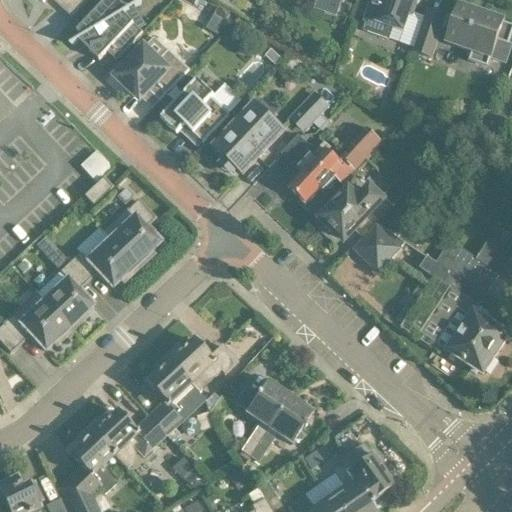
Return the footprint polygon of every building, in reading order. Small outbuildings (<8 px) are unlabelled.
[(35,0),(43,5),(45,0),(51,0),(51,1),(71,20),(72,22),(92,0),(35,0)] [(127,13),(114,1),(113,0),(109,0),(77,35),(82,40),(72,47),(73,48),(79,44),(99,64),(107,55),(116,63),(143,35),(123,17),(128,14),(127,13)] [(372,0),(368,12),(364,22),(368,24),(365,34),(389,42),(392,32),(403,36),(409,19),(412,20),(414,13),(418,11),(421,2),(419,0),(372,0)] [(476,14),(477,13),(475,12),(475,14),(459,8),(454,23),(444,19),(445,18),(428,12),(414,55),(431,61),(441,28),(451,32),(446,46),(472,55),(469,64),(487,70),(490,61),(491,62),(497,44),(508,47),(511,34),(511,29),(503,26),(504,23),(483,16),(484,15),(482,15),(482,16),(476,14)] [(217,37),(225,25),(213,18),(206,30),(217,37)] [(356,42),(348,40),(346,49),(354,50),(356,42)] [(148,94),(159,105),(189,73),(168,53),(167,54),(158,64),(144,51),(136,59),(136,58),(123,72),(116,80),(123,87),(122,87),(132,96),(140,102),(148,94)] [(281,60),(271,51),(264,58),(274,68),(281,60)] [(197,83),(167,115),(160,122),(177,137),(185,128),(203,145),(229,118),(211,101),(214,98),(197,83)] [(314,95),(289,122),(304,137),(313,127),(319,132),(328,123),(322,117),(329,110),(314,95)] [(399,105),(406,116),(419,108),(412,97),(399,105)] [(224,138),(225,139),(214,151),(226,162),(223,165),(234,175),(236,172),(242,177),(284,134),(256,107),(237,126),(236,125),(224,138)] [(330,150),(324,145),(298,172),(304,178),(290,192),(305,207),(319,192),(323,195),(336,180),(344,187),(382,145),(366,131),(338,163),(328,154),(330,150)] [(298,138),(281,156),(293,168),(310,149),(298,138)] [(83,168),(98,184),(115,169),(99,153),(83,168)] [(412,188),(403,178),(383,199),(393,208),(412,188)] [(102,182),(83,199),(92,209),(111,191),(102,182)] [(370,216),(382,203),(367,190),(359,198),(356,194),(355,196),(351,192),(322,223),(344,243),(370,216)] [(110,242),(138,272),(152,258),(149,255),(159,246),(144,231),(154,222),(137,204),(128,213),(127,212),(103,234),(110,242)] [(376,234),(351,259),(375,281),(403,251),(376,234)] [(428,259),(486,298),(499,278),(448,244),(444,250),(423,236),(415,249),(428,258),(428,259)] [(138,272),(110,242),(86,264),(79,257),(69,266),(87,285),(96,276),(111,291),(120,282),(123,285),(138,272)] [(51,265),(60,274),(69,266),(60,256),(51,265)] [(511,262),(505,258),(497,271),(511,280),(511,262)] [(478,309),(486,298),(428,259),(423,266),(433,273),(430,278),(463,300),(433,345),(483,378),(509,338),(484,322),(488,316),(478,309)] [(77,294),(87,285),(69,266),(60,274),(59,276),(66,284),(43,305),(71,335),(85,321),(82,318),(92,309),(77,294)] [(20,312),(2,329),(19,347),(29,338),(44,354),(53,345),(56,348),(71,335),(43,305),(27,320),(20,312)] [(0,346),(10,357),(19,347),(2,329),(0,330),(0,346)] [(166,362),(197,396),(198,394),(221,374),(224,378),(236,367),(221,350),(220,349),(208,360),(193,344),(183,353),(182,352),(179,355),(176,352),(166,362)] [(205,404),(197,396),(166,362),(155,372),(158,375),(155,378),(156,379),(146,388),(162,406),(148,419),(167,439),(166,439),(172,445),(179,438),(174,432),(181,425),(169,413),(177,406),(189,418),(204,405),(205,404)] [(247,463),(289,401),(266,385),(257,398),(256,397),(255,399),(245,392),(236,406),(246,414),(244,417),(258,427),(240,453),(241,454),(238,458),(247,463)] [(205,404),(204,405),(208,416),(211,411),(219,401),(214,395),(205,404)] [(219,401),(211,411),(208,416),(214,431),(220,422),(231,406),(221,399),(220,399),(219,401)] [(247,463),(241,469),(244,471),(252,462),(258,466),(274,438),(291,448),(295,441),(300,444),(303,440),(302,433),(304,430),(303,429),(312,416),(289,401),(247,463)] [(167,439),(148,419),(133,433),(117,415),(107,424),(106,423),(103,426),(100,423),(89,433),(114,460),(116,458),(126,472),(133,466),(135,457),(131,451),(133,449),(142,462),(166,439),(167,439)] [(101,473),(114,460),(89,433),(78,443),(81,446),(78,449),(79,450),(69,459),(81,472),(68,484),(55,490),(61,501),(66,511),(97,511),(91,497),(98,491),(105,498),(116,487),(101,473)] [(313,455),(321,465),(331,458),(323,448),(313,455)] [(342,468),(369,507),(392,490),(363,448),(355,453),(355,452),(339,463),(342,468)] [(373,511),(369,507),(342,468),(333,474),(344,489),(328,500),(336,511),(373,511)] [(206,484),(195,472),(183,482),(194,495),(206,484)] [(237,492),(246,487),(238,473),(229,479),(237,492)] [(41,511),(37,504),(40,503),(33,487),(22,493),(16,481),(0,489),(0,505),(1,506),(3,511),(41,511)] [(415,493),(408,485),(399,493),(406,501),(415,493)] [(264,502),(269,511),(282,511),(267,486),(256,493),(262,503),(264,502)] [(313,511),(303,498),(282,511),(336,511),(328,500),(313,511)] [(46,511),(66,511),(61,501),(45,509),(46,511)] [(269,511),(264,502),(262,503),(253,508),(251,510),(251,511),(269,511)]
